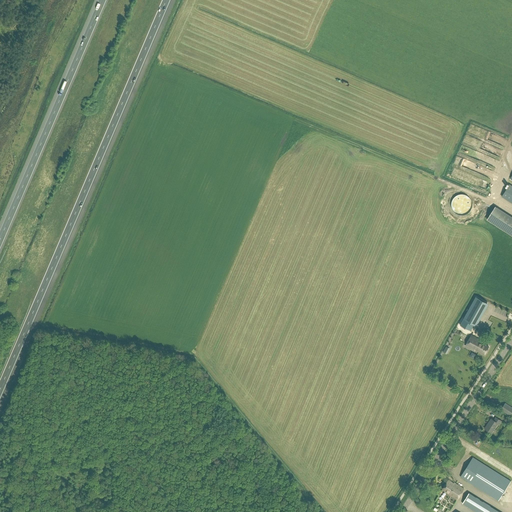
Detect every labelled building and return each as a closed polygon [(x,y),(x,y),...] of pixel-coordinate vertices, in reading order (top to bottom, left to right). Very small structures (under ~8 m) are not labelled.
[(511,175),(510,178),(511,179),(511,185),(510,184),(502,197),(511,203),(511,175)] [(483,199),(475,212),(487,220),(495,207),(483,199)] [(487,220),(511,235),(511,217),(495,207),(487,220)] [(487,303),(476,297),(464,319),(472,324),(475,325),(487,303)] [(472,324),(464,319),(460,325),(469,330),(472,324)] [(484,344),(485,342),(472,335),(466,346),(475,351),(476,349),(485,354),(489,347),(484,344)] [(511,416),(511,406),(505,403),(501,410),(511,416)] [(494,420),(491,419),(485,429),(492,433),(498,424),(500,425),(502,421),(496,417),(494,420)] [(498,501),(511,481),(473,457),(460,477),(498,501)] [(449,495),(457,500),(464,488),(457,484),(456,484),(449,480),(443,489),(450,494),(449,495)] [(463,503),(469,507),(476,511),(500,511),(493,508),(476,497),(469,492),(463,503)]
